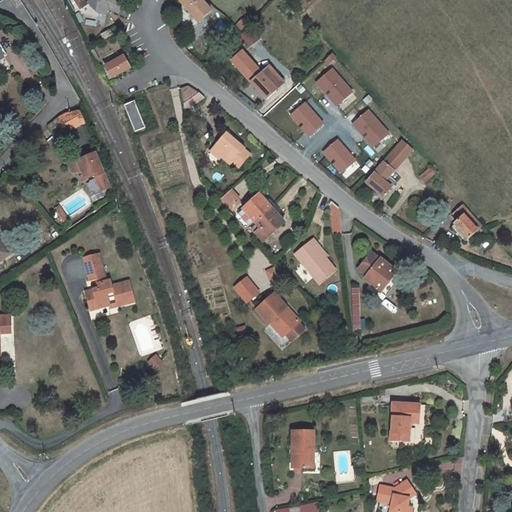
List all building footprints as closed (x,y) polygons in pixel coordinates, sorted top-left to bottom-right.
[(85,0),(72,0),(78,9),(88,4),(85,0)] [(179,0),(179,1),(198,23),(212,12),(201,0),(179,0)] [(112,35),(109,30),(102,34),(105,39),(112,35)] [(244,51),(231,61),(255,86),(265,97),(267,100),(284,85),(270,69),(265,73),(244,51)] [(112,78),(116,76),(130,68),(124,57),(106,67),(112,78)] [(353,93),(332,69),(316,83),(338,107),(353,93)] [(265,97),(255,86),(251,90),(258,98),(262,100),(265,97)] [(205,99),(204,97),(199,94),(189,88),(182,90),(184,104),(186,111),(205,99)] [(145,128),(135,101),(125,106),(135,132),(145,128)] [(390,134),(369,110),(353,125),(375,148),(390,134)] [(70,112),(66,114),(47,127),(53,136),(65,129),(67,132),(86,122),(81,111),(70,112)] [(234,164),(245,151),(227,134),(213,150),(223,159),(231,166),(234,164)] [(412,152),(402,144),(399,148),(388,160),(368,185),(383,198),(395,184),(388,177),(412,152)] [(223,159),(213,150),(211,153),(220,162),(223,159)] [(239,169),(251,156),(245,151),(234,164),(239,169)] [(109,188),(95,154),(71,164),(70,167),(71,171),(74,173),(78,171),(82,181),(89,178),(88,176),(94,173),(95,176),(101,191),(109,188)] [(430,170),(421,179),(425,183),(434,175),(430,170)] [(233,191),(222,201),(229,209),(240,199),(233,191)] [(253,222),(256,225),(273,210),(260,196),(244,211),(253,222)] [(342,234),(339,209),(331,203),(329,206),(332,234),(342,234)] [(465,217),(477,232),(482,227),(464,207),(454,215),(460,222),(465,217)] [(285,224),(273,210),(256,225),(252,229),(263,242),(285,224)] [(253,222),(244,211),(240,215),(249,226),(253,222)] [(477,233),(477,232),(465,217),(460,222),(456,225),(468,240),(477,233)] [(44,239),(47,244),(60,235),(56,230),(44,239)] [(0,241),(0,261),(10,255),(0,241)] [(311,242),(294,256),(319,285),(335,271),(311,242)] [(365,280),(381,293),(397,272),(381,260),(372,253),(359,270),(367,277),(365,280)] [(126,301),(133,299),(128,282),(112,286),(110,281),(107,282),(99,255),(83,259),(89,281),(97,279),(99,289),(86,293),(89,306),(96,304),(97,310),(110,306),(108,296),(114,294),(117,307),(127,304),(126,301)] [(267,273),(270,279),(277,276),(274,270),(267,273)] [(247,303),(259,293),(248,279),(236,289),(247,303)] [(299,323),(300,322),(275,295),(257,311),(269,325),(270,324),(272,322),(285,335),(286,335),(292,341),(305,329),(299,323)] [(0,334),(11,334),(11,316),(0,316),(0,356),(1,356),(0,334)] [(285,335),(272,322),(270,324),(283,338),(285,335)] [(419,424),(420,406),(393,404),(391,440),(410,442),(411,424),(419,424)] [(314,433),(293,432),(293,468),(314,468),(314,433)] [(395,489),(381,486),(377,502),(392,504),(390,511),(411,511),(412,508),(408,507),(410,499),(415,495),(406,482),(395,489)]
